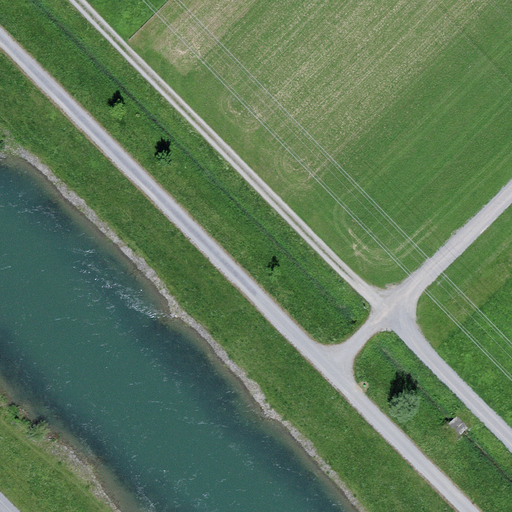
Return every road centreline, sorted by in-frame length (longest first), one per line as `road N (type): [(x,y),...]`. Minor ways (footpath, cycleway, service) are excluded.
road 1 (track): [(0,37),(471,511)]
road 2 (track): [(77,0),(511,436)]
road 3 (track): [(334,372),(511,188)]
